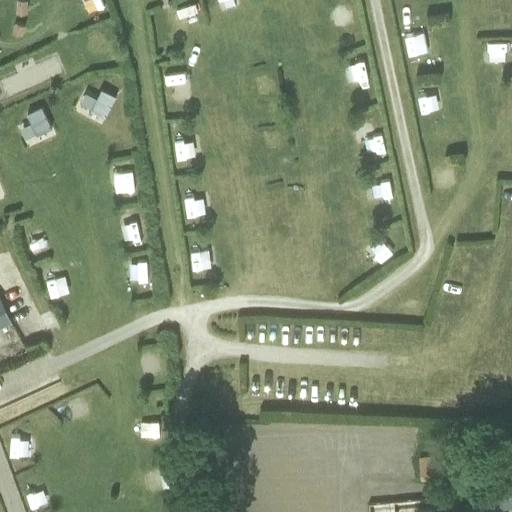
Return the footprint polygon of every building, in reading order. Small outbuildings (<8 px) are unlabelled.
[(402,47),(428,46),(427,27),(401,28),(402,47)] [(483,62),(504,60),(502,40),(481,42),(483,62)] [(339,63),(346,80),(366,72),(359,55),(339,63)] [(351,122),(354,139),(373,136),(370,119),(351,122)] [(390,177),(371,179),(373,200),(392,198),(390,177)] [(370,264),(387,259),(381,239),(364,245),(370,264)] [(145,261),(130,262),(131,279),(146,278),(145,261)] [(0,302),(0,324),(8,321),(0,302)] [(469,475),(467,453),(417,457),(419,479),(469,475)] [(474,480),(475,489),(478,509),(511,504),(511,455),(496,457),(498,477),(474,480)] [(368,503),(368,511),(434,511),(433,497),(368,503)]
